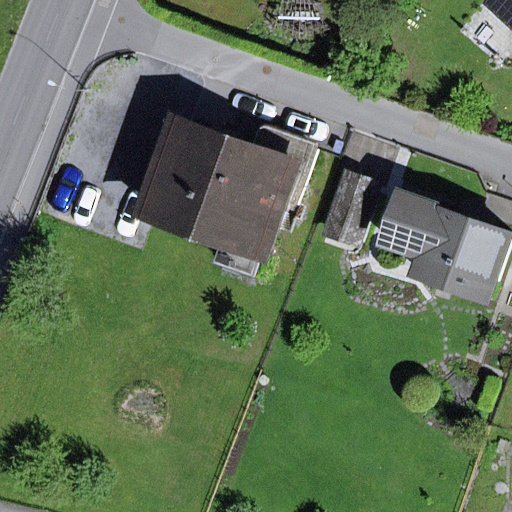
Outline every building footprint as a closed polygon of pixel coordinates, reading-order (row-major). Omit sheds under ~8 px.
[(511,0),(504,0),(503,2),(511,8),(511,0)] [(290,202),(300,206),(319,151),(270,134),(264,151),(188,125),(157,213),(230,239),(270,252),(272,253),(290,202)] [(333,232),(361,242),(380,186),(352,176),(333,232)] [(426,277),(494,300),(511,248),(511,232),(409,196),(400,220),(433,232),(437,247),(434,256),(426,277)] [(400,220),(393,242),(394,242),(434,256),(437,247),(433,232),(400,220)] [(222,263),(261,277),(270,252),(230,239),(222,263)]
